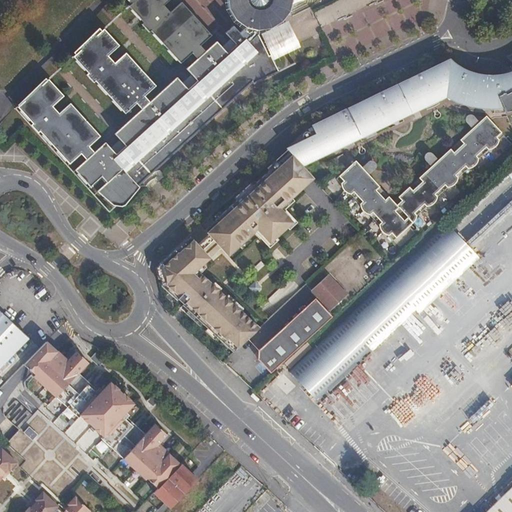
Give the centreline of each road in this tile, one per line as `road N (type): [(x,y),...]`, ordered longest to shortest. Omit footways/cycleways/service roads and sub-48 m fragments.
road 1 (unclassified): [(145,243),(306,103),(457,35)]
road 2 (unknown): [(261,138),(328,217),(323,236),(289,263),(299,289)]
road 3 (primary): [(234,414),(146,307)]
road 4 (primary): [(123,332),(234,414)]
road 5 (primary): [(24,252),(55,275),(89,324),(123,332)]
road 6 (primary): [(101,259),(71,237),(40,188),(7,178)]
